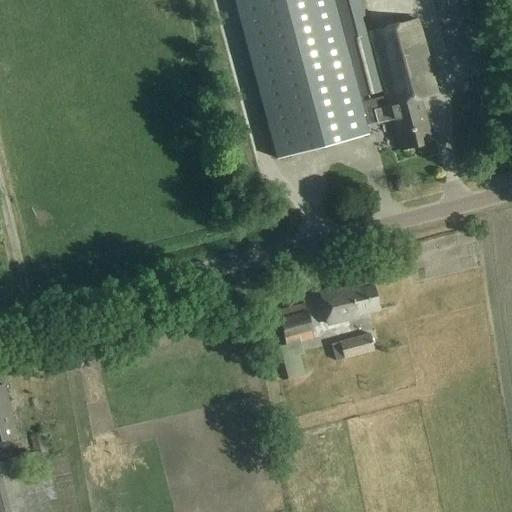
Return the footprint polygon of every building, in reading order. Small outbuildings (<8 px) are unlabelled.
[(367,33),(357,0),(235,0),(278,157),(366,134),(364,127),(392,120),(395,130),(390,132),(394,149),(433,140),(429,125),(426,124),(423,111),(425,109),(422,97),(437,94),(418,20),(367,33)] [(480,25),(472,0),(433,0),(444,35),(480,25)] [(380,312),(373,285),(349,291),(348,289),(334,292),(333,289),(318,293),(327,326),(380,312)] [(288,380),(306,376),(301,356),(305,355),(302,343),(314,340),(306,305),(278,312),(286,346),(280,347),(288,380)] [(337,362),(375,352),(371,335),(332,345),(337,362)] [(247,352),(255,391),(275,387),(268,348),(247,352)] [(13,459),(8,437),(17,435),(4,385),(0,386),(0,511),(49,511),(35,454),(13,459)]
